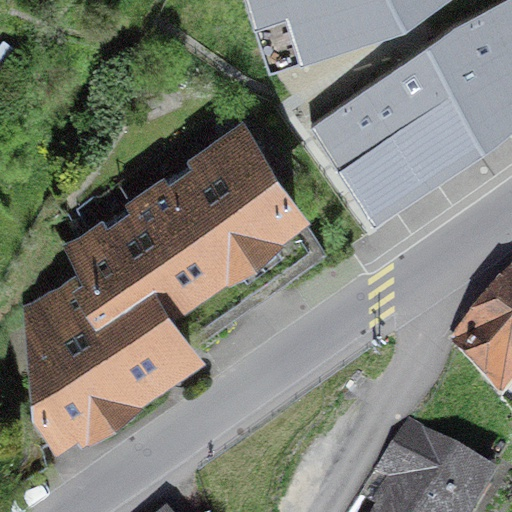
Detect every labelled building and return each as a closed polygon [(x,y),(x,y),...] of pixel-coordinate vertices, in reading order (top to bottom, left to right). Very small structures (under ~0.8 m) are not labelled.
[(246,0),(269,66),(406,19),(431,0),(246,0)] [(511,116),(511,0),(499,0),(454,23),(311,124),(374,214),(511,117),(511,116)] [(6,361),(63,450),(190,370),(160,323),(299,235),(241,143),(66,253),(98,303),(6,361)] [(511,272),(455,343),(511,388),(511,272)] [(497,511),(511,486),(511,471),(426,423),(375,511),(497,511)]
